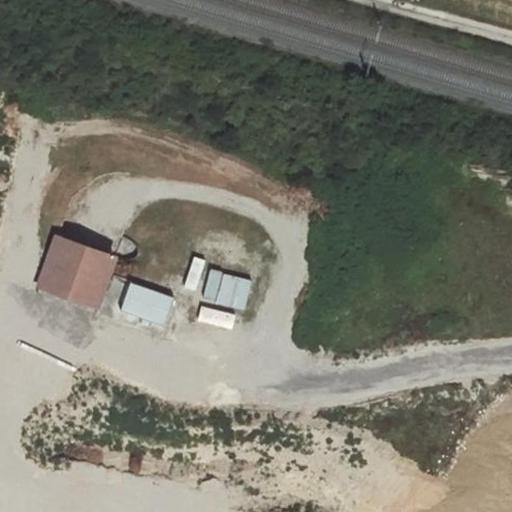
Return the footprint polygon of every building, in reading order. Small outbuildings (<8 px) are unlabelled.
[(34,180),(28,219),(40,221),(46,181),(34,180)] [(112,257),(61,237),(41,288),(91,308),(112,257)] [(184,288),(197,291),(205,260),(192,257),(184,288)] [(216,298),(222,272),(209,268),(203,295),(216,298)] [(171,300),(131,285),(121,311),(162,326),(171,300)]
